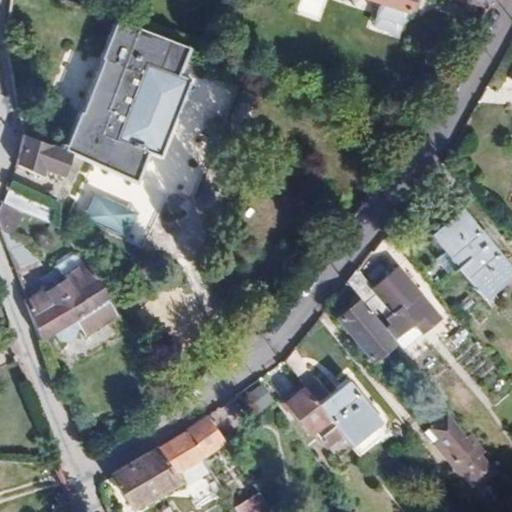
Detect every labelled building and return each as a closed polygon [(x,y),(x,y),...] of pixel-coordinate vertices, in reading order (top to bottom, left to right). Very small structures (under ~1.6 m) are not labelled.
[(363,0),(360,8),(397,20),(400,10),(405,12),(406,8),(412,11),(416,0),(363,0)] [(185,46),(113,19),(98,60),(137,75),(117,129),(77,113),(62,154),(63,157),(70,159),(89,167),(70,220),(146,248),(165,195),(133,183),(145,152),(155,156),(184,79),(174,75),(185,46)] [(62,154),(22,135),(15,163),(5,189),(16,194),(31,201),(36,189),(42,175),(60,182),(70,159),(63,157),(62,154)] [(55,197),(60,182),(42,175),(36,189),(55,197)] [(16,194),(5,189),(0,197),(0,200),(10,205),(16,194)] [(10,205),(0,200),(0,236),(5,251),(24,244),(18,226),(3,219),(10,205)] [(510,270),(462,215),(431,241),(479,297),(510,270)] [(105,296),(83,260),(60,276),(62,280),(55,285),(73,317),(105,296)] [(356,269),(344,283),(398,349),(437,317),(398,269),(372,289),(356,269)] [(22,301),(38,341),(73,317),(55,285),(46,291),(44,287),(22,301)] [(356,302),(335,319),(369,361),(390,344),(356,302)] [(246,351),(238,346),(221,336),(203,356),(228,370),(246,351)] [(316,403),(327,417),(344,438),(372,415),(344,381),(316,403)] [(258,412),(273,398),(257,383),(243,397),(258,412)] [(316,403),(303,387),(283,402),(307,433),(327,417),(316,403)] [(224,442),(205,417),(178,437),(109,476),(129,511),(179,483),(173,473),(224,442)] [(471,450),(476,446),(469,437),(465,441),(445,417),(430,429),(451,455),(447,459),(459,475),(464,471),(475,486),(490,473),(471,450)] [(274,511),(264,496),(239,511),(274,511)] [(511,511),(511,499),(496,511),(511,511)] [(353,511),(345,501),(330,511),(353,511)]
